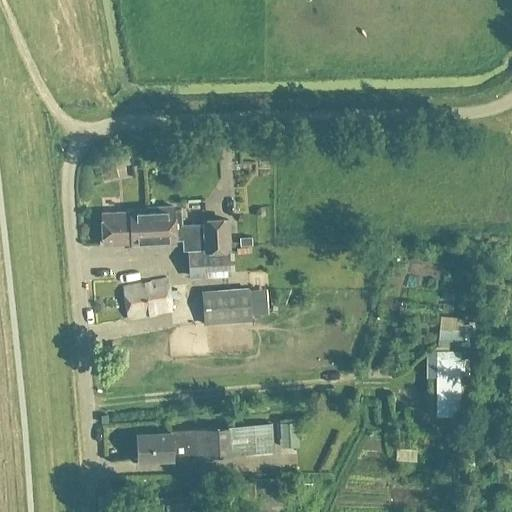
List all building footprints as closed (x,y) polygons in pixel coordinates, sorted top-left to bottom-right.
[(146,211),(145,211),(147,241),(148,241),(148,244),(175,243),(174,239),(182,239),(180,209),(173,209),(172,206),(146,207),(146,211)] [(147,241),(145,211),(101,213),(103,244),(147,241)] [(204,220),(205,249),(227,248),(226,219),(204,220)] [(205,249),(186,250),(188,277),(229,275),(227,248),(205,249)] [(176,289),(168,290),(167,279),(122,288),(127,318),(170,310),(169,298),(177,297),(176,289)] [(200,292),(202,325),(251,321),(248,288),(200,292)] [(438,421),(465,420),(463,355),(436,356),(438,421)] [(256,453),(269,452),(268,424),(230,426),(232,455),(253,453),(252,446),(255,446),(256,453)] [(170,430),(170,432),(135,434),(137,460),(172,458),(171,446),(187,445),(188,457),(230,455),(228,426),(170,430)] [(278,427),(277,458),(292,458),(293,428),(278,427)] [(314,467),(332,471),(335,455),(328,454),(332,436),(321,433),(314,467)] [(412,467),(416,455),(399,449),(395,462),(412,467)] [(293,488),(311,488),(310,476),(294,476),(293,488)] [(281,511),(279,478),(239,481),(240,491),(241,511),(281,511)] [(400,511),(423,511),(427,487),(404,483),(400,511)] [(200,511),(199,496),(183,497),(147,499),(147,511),(200,511)]
